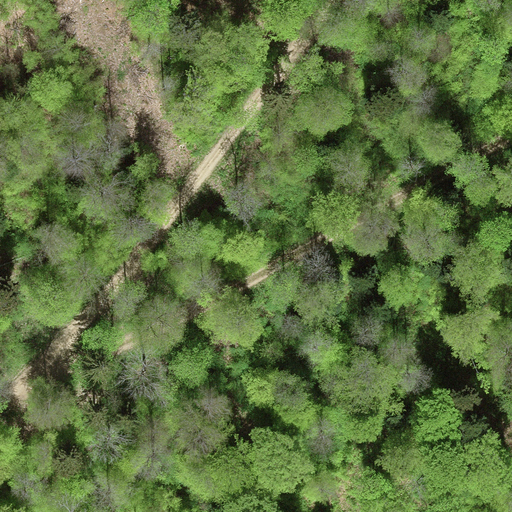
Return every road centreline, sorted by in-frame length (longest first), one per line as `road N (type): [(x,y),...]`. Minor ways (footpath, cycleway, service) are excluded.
road 1 (track): [(31,377),(186,318),(511,134)]
road 2 (track): [(31,377),(162,224),(332,0)]
